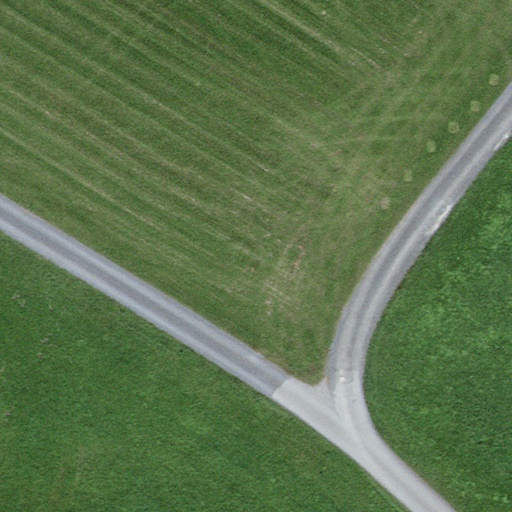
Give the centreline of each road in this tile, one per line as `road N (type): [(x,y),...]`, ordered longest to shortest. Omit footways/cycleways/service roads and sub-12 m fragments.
road 1 (unclassified): [(511,105),(398,251),(344,356),(340,426),(434,511)]
road 2 (track): [(0,211),(340,426)]
